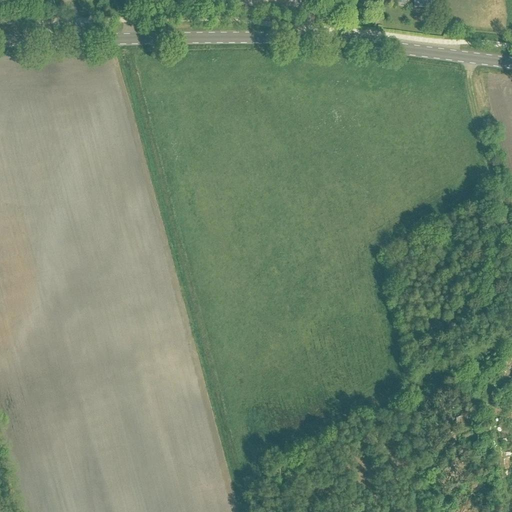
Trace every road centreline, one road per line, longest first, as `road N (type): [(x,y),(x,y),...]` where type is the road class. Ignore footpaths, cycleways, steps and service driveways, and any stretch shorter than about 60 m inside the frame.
road 1 (primary): [(0,41),(255,37),(511,63)]
road 2 (track): [(466,43),(470,91),(511,242)]
